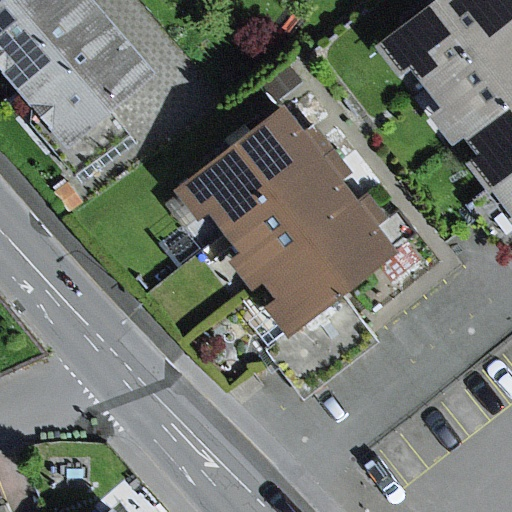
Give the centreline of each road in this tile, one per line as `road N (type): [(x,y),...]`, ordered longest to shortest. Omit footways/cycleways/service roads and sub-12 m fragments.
road 1 (primary): [(254,511),(123,365)]
road 2 (primary): [(123,365),(0,229)]
road 3 (residential): [(0,416),(123,365)]
